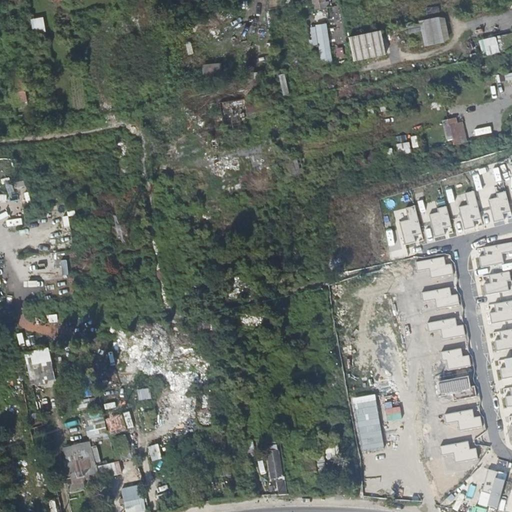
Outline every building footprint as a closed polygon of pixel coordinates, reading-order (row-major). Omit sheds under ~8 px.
[(311,0),(313,9),(327,7),(325,0),(311,0)] [(31,18),(32,33),(45,31),(43,17),(31,18)] [(444,41),(439,18),(421,21),(421,24),(410,27),(411,32),(423,30),(425,45),(444,41)] [(328,24),(309,25),(311,45),(318,45),(320,61),(331,60),(328,24)] [(381,31),(349,37),(354,61),(386,55),(381,31)] [(497,36),(499,51),(508,49),(506,35),(497,36)] [(483,57),(499,53),(495,37),(479,41),(483,57)] [(245,49),(245,63),(257,63),(257,49),(245,49)] [(204,63),(203,74),(214,75),(215,64),(204,63)] [(12,105),(27,103),(25,90),(23,76),(22,71),(7,73),(8,76),(9,85),(11,102),(12,105)] [(247,98),(219,103),(220,113),(223,130),(233,128),(243,126),(241,114),(246,113),(273,109),(271,94),(257,96),(247,98)] [(461,122),(457,123),(456,117),(442,121),(449,147),(467,142),(461,122)] [(406,133),(395,135),(397,142),(407,141),(406,133)] [(400,154),(411,152),(409,142),(399,144),(400,154)] [(220,177),(234,176),(233,170),(242,169),(241,158),(218,160),(220,177)] [(481,218),(474,191),(465,193),(468,205),(459,207),(465,229),(475,226),(473,220),(481,218)] [(489,200),(494,222),(505,219),(503,213),(510,211),(505,191),(497,193),(498,197),(489,200)] [(114,205),(117,232),(123,231),(120,205),(114,205)] [(422,234),(414,206),(406,209),(409,220),(399,223),(405,244),(415,242),(414,236),(422,234)] [(429,215),(435,237),(446,235),(444,228),(451,226),(446,207),(437,209),(438,213),(429,215)] [(56,240),(41,241),(41,251),(56,250),(56,240)] [(511,251),(511,242),(484,248),(486,256),(480,257),(481,267),(504,263),(502,253),(511,251)] [(61,267),(62,278),(68,278),(67,254),(53,255),(53,267),(61,267)] [(444,257),(416,262),(418,271),(430,268),(431,278),(453,274),(452,264),(446,265),(444,257)] [(509,271),(489,275),(491,283),(484,284),(486,295),(509,290),(507,281),(511,281),(509,271)] [(450,287),(422,292),(424,301),(435,299),(437,309),(459,305),(458,294),(451,295),(450,287)] [(511,300),(495,304),(496,312),(490,313),(492,323),(511,319),(511,300)] [(456,318),(428,323),(429,332),(441,330),(443,339),(465,335),(463,325),(457,326),(456,318)] [(511,328),(500,331),(501,339),(495,340),(497,351),(511,347),(511,328)] [(411,349),(409,338),(394,341),(396,352),(411,349)] [(461,348),(441,352),(442,360),(447,360),(449,370),(471,366),(469,355),(462,356),(461,348)] [(50,362),(48,350),(44,351),(37,353),(25,356),(26,362),(31,381),(54,376),(51,366),(50,362)] [(26,362),(25,356),(17,358),(19,364),(26,362)] [(511,357),(505,359),(506,367),(500,368),(502,379),(511,376),(511,357)] [(19,364),(17,358),(10,359),(1,361),(0,361),(0,368),(15,365),(19,364)] [(436,372),(425,374),(428,387),(438,384),(436,372)] [(449,401),(447,387),(432,389),(435,403),(449,401)] [(385,447),(375,394),(351,398),(361,451),(385,447)] [(78,409),(88,408),(87,400),(77,400),(78,409)] [(104,405),(106,412),(117,409),(115,402),(104,405)] [(473,409),(445,414),(447,423),(458,421),(460,431),(482,427),(480,416),(474,417),(473,409)] [(107,439),(104,413),(85,415),(88,442),(107,439)] [(123,413),(123,417),(108,417),(109,432),(131,431),(130,413),(123,413)] [(468,441),(440,446),(442,455),(454,453),(455,463),(477,458),(476,448),(470,449),(468,441)] [(98,471),(91,442),(65,447),(71,477),(76,476),(84,474),(98,471)] [(275,479),(278,495),(285,495),(287,495),(285,489),(283,477),(282,477),(280,467),(279,464),(276,444),(264,447),(266,457),(269,471),(271,479),(275,479)] [(151,461),(161,460),(159,445),(148,447),(151,461)] [(337,464),(335,446),(316,447),(318,466),(337,464)] [(307,472),(315,472),(316,462),(308,462),(307,472)] [(121,489),(125,511),(145,511),(141,485),(121,489)] [(38,487),(26,489),(28,500),(40,498),(38,487)] [(57,511),(55,500),(44,502),(45,511),(57,511)]
